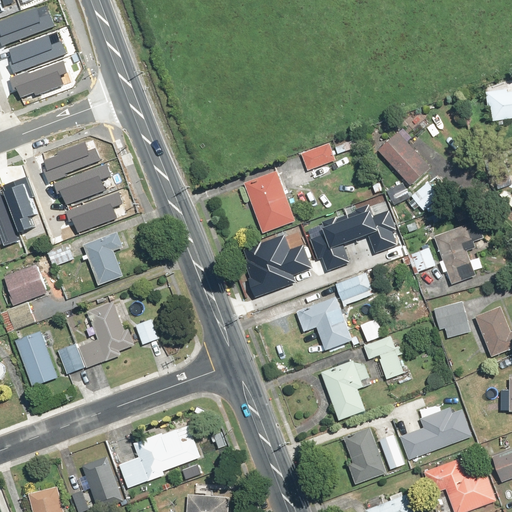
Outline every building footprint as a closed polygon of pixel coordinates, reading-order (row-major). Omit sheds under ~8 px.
[(1,32),(5,43),(59,25),(55,13),(44,16),(40,6),(0,20),(4,31),(1,32)] [(12,59),(16,70),(70,52),(66,40),(55,44),(51,33),(11,47),(15,58),(12,59)] [(68,59),(15,77),(18,88),(21,87),(25,98),(65,85),(61,74),(72,71),(68,59)] [(495,107),(497,122),(500,122),(501,126),(509,124),(509,120),(511,119),(511,92),(511,93),(511,90),(489,93),(492,108),(495,107)] [(444,112),(437,115),(442,125),(449,121),(444,112)] [(406,129),(382,151),(415,186),(435,168),(412,143),(416,139),(406,129)] [(338,147),(341,155),(357,149),(354,141),(338,147)] [(48,159),(51,168),(65,163),(68,171),(103,158),(99,147),(90,150),(87,142),(60,152),(61,154),(48,159)] [(333,143),(304,154),(310,171),(339,160),(333,143)] [(58,181),(62,192),(66,190),(71,203),(109,189),(105,179),(116,175),(111,162),(58,181)] [(280,171),(248,184),(267,234),(299,222),(280,171)] [(6,185),(23,232),(39,226),(35,214),(40,212),(33,196),(37,194),(30,176),(6,185)] [(382,183),(375,186),(378,194),(385,191),(382,183)] [(431,183),(415,197),(417,200),(412,204),(417,210),(422,206),(426,211),(443,197),(431,183)] [(7,245),(20,241),(0,186),(0,234),(2,234),(7,245)] [(68,209),(72,219),(76,217),(81,230),(119,216),(115,206),(126,202),(122,189),(68,209)] [(397,230),(403,228),(396,209),(379,214),(376,203),(351,212),(360,237),(373,233),(379,250),(401,243),(397,230)] [(314,237),(320,256),(326,254),(331,267),(354,259),(348,241),(360,237),(351,212),(327,220),(331,231),(314,237)] [(410,226),(412,233),(420,230),(418,223),(410,226)] [(471,225),(437,237),(446,262),(443,263),(446,271),(449,270),(455,285),(480,276),(478,271),(485,268),(482,258),(474,261),(471,251),(480,248),(471,225)] [(249,274),(257,296),(299,280),(296,272),(313,266),(305,244),(293,248),(287,232),(246,247),(255,272),(249,274)] [(122,233),(88,245),(91,255),(86,257),(88,261),(93,259),(103,287),(128,277),(118,251),(127,248),(122,233)] [(48,243),(57,267),(77,260),(68,235),(48,243)] [(439,266),(432,248),(411,256),(415,268),(419,267),(421,273),(439,266)] [(410,257),(405,259),(408,266),(413,264),(410,257)] [(40,265),(9,277),(18,301),(16,302),(18,307),(52,293),(40,265)] [(339,285),(345,302),(376,290),(368,270),(339,282),(340,284),(339,285)] [(357,341),(347,317),(347,316),(340,297),(300,313),(308,333),(321,328),(330,351),(357,341)] [(474,332),(471,322),(471,321),(466,301),(437,310),(443,330),(448,328),(451,338),(474,332)] [(117,302),(91,312),(102,340),(82,348),(91,369),(125,356),(124,352),(139,346),(133,329),(128,331),(125,322),(129,321),(121,303),(118,304),(117,302)] [(30,303),(3,313),(10,333),(38,323),(30,303)] [(511,324),(505,307),(479,316),(495,358),(511,351),(511,324)] [(155,320),(139,325),(147,345),(162,340),(155,320)] [(404,321),(395,325),(397,331),(406,328),(404,321)] [(0,382),(1,382),(8,374),(8,367),(1,362),(3,360),(0,358),(0,330),(2,330),(0,325),(0,382)] [(383,327),(368,334),(372,343),(387,336),(383,327)] [(12,333),(14,340),(21,338),(19,331),(12,333)] [(61,379),(48,342),(55,338),(52,331),(46,335),(45,332),(20,341),(36,387),(61,379)] [(389,376),(390,380),(407,373),(401,357),(404,355),(403,351),(405,351),(402,346),(398,347),(394,336),(367,346),(373,360),(383,356),(384,360),(383,360),(384,362),(379,364),(385,378),(389,376)] [(80,344),(62,351),(71,376),(89,369),(80,344)] [(357,361),(325,373),(343,420),(368,410),(360,390),(375,384),(367,363),(359,366),(357,361)] [(403,437),(411,460),(475,437),(466,410),(456,414),(454,408),(424,419),(427,428),(403,437)] [(124,464),(132,489),(206,463),(193,424),(137,443),(142,458),(124,464)] [(391,473),(375,429),(348,438),(357,463),(353,464),(360,484),(391,473)] [(398,436),(384,441),(394,470),(408,465),(398,436)] [(511,450),(497,456),(506,482),(511,479),(511,450)] [(112,456),(85,465),(89,476),(94,490),(101,510),(127,501),(112,456)] [(437,495),(450,490),(458,511),(469,511),(499,500),(487,469),(477,473),(471,457),(429,473),(437,495)] [(67,511),(61,486),(32,493),(36,511),(67,511)] [(209,495),(192,495),(191,511),(232,511),(234,497),(231,496),(231,488),(210,487),(209,495)] [(86,493),(85,490),(75,494),(81,511),(89,511),(93,511),(86,493)] [(370,511),(421,511),(414,493),(405,497),(404,492),(393,497),(394,500),(383,505),(380,498),(367,503),(370,511)]
